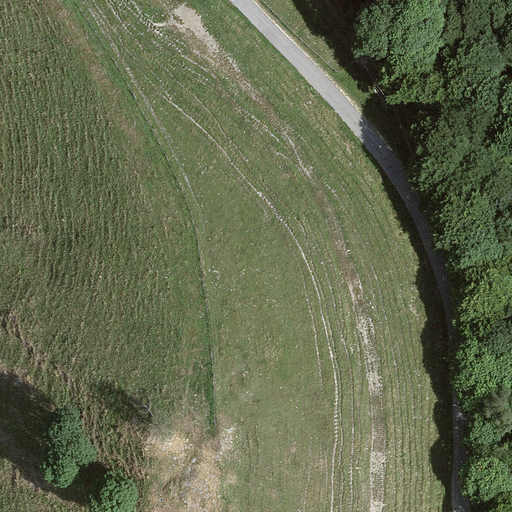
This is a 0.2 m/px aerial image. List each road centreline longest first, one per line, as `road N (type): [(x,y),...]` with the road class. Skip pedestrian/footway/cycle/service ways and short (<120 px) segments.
road 1 (unclassified): [(235,0),(388,165),(430,245),(455,313),(460,511)]
road 2 (track): [(416,218),(422,167),(378,73),(319,0)]
